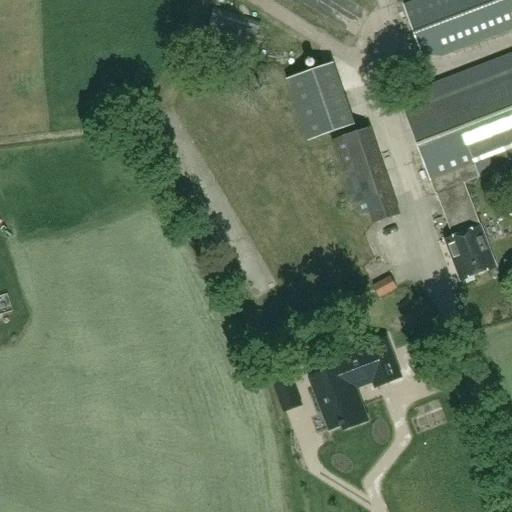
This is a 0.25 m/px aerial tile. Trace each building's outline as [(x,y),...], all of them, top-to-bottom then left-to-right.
[(442,57),(511,30),(511,0),(415,0),(403,5),(422,54),(442,57)] [(251,60),(261,21),(215,7),(203,46),(251,60)] [(445,240),(461,281),(497,267),(481,226),(480,226),(463,182),(511,163),(511,53),(400,97),(437,193),(438,192),(455,236),(445,240)] [(308,139),(354,123),(332,61),(286,77),(308,139)] [(374,222),(375,222),(400,213),(371,127),(332,140),(342,169),(343,168),(359,216),(369,212),(374,222)] [(379,299),(397,289),(391,278),(373,287),(379,299)] [(327,378),(313,383),(330,429),(340,425),(340,426),(344,424),(345,429),(366,421),(358,400),(355,401),(353,395),(356,394),(354,388),(374,380),(376,386),(399,377),(385,340),(362,349),(363,350),(341,358),(344,366),(339,367),(325,373),(327,378)] [(285,412),(302,406),(294,382),(290,370),(272,377),(276,388),(285,412)]
